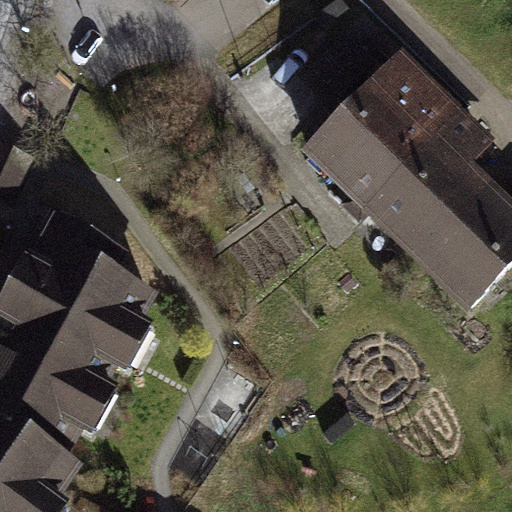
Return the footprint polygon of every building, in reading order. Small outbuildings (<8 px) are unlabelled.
[(164,0),(180,17),(198,0),(164,0)] [(304,141),(364,200),(461,103),(402,44),(304,141)] [(364,200),(415,251),(492,175),(476,158),(496,138),(461,103),(364,200)] [(30,166),(0,152),(0,205),(10,210),(30,166)] [(511,181),(506,188),(492,175),(415,251),(468,304),(511,260),(511,181)] [(0,407),(72,458),(85,433),(96,439),(121,393),(110,387),(120,370),(130,375),(155,328),(145,322),(159,297),(111,271),(122,250),(56,214),(33,256),(24,252),(0,295),(0,407)] [(0,407),(0,511),(62,511),(68,504),(61,499),(84,467),(72,458),(0,407)]
